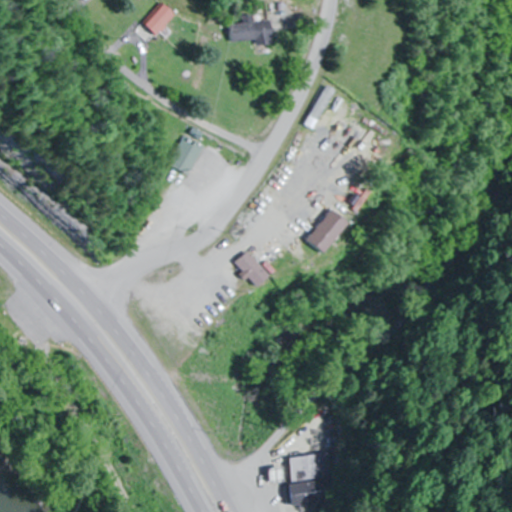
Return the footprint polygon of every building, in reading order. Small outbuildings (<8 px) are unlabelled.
[(149,25),(160,36),(182,15),(171,4),(149,25)] [(258,21),(258,19),(234,20),(234,42),(259,41),(260,46),(275,45),(275,21),(258,21)] [(189,176),(206,148),(187,137),(171,165),(189,176)] [(328,193),(345,206),(362,184),(345,171),(328,193)] [(287,458),(289,485),(288,485),(290,508),(326,504),(321,455),(287,458)]
